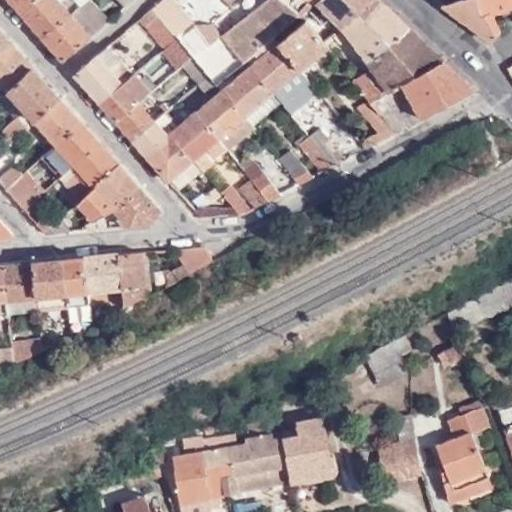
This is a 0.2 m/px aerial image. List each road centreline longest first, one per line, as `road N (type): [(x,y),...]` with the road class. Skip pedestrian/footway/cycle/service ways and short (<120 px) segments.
road 1 (residential): [(187,235),(234,234),(493,88)]
road 2 (residential): [(51,76),(187,235)]
road 3 (residential): [(34,247),(187,235)]
road 4 (tertiary): [(391,0),(493,88)]
